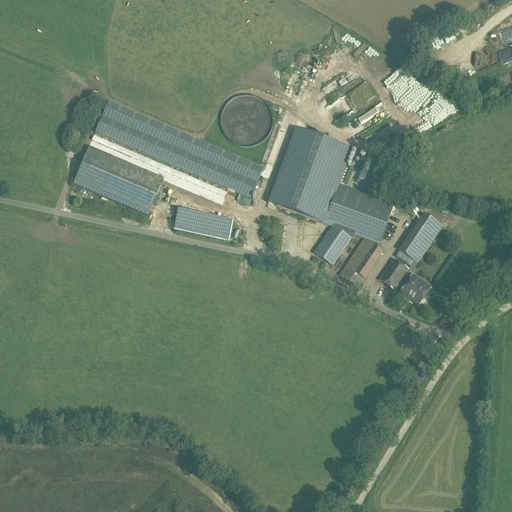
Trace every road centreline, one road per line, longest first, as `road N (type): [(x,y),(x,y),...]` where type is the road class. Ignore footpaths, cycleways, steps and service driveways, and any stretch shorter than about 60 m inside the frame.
road 1 (track): [(440,339),(278,263),(0,202)]
road 2 (tertiary): [(336,511),(440,339),(511,289)]
